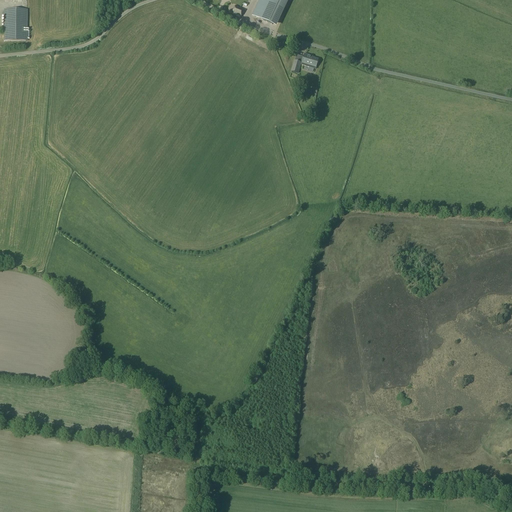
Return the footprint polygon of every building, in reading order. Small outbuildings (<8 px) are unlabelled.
[(281,0),(258,0),(250,16),(269,25),(281,0)] [(239,18),(244,10),(236,6),(231,14),(239,18)] [(27,11),(4,11),(4,41),(26,41),(27,11)] [(308,55),(305,54),(302,64),(316,68),(318,60),(308,57),(308,55)] [(294,62),(291,72),(298,74),(301,64),(294,62)]
